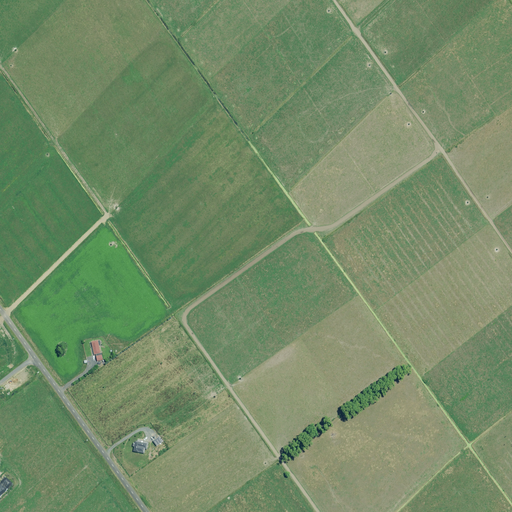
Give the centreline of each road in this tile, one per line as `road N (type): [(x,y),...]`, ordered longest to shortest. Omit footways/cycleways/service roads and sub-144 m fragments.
road 1 (track): [(333,0),(511,249)]
road 2 (unclassified): [(145,511),(0,311)]
